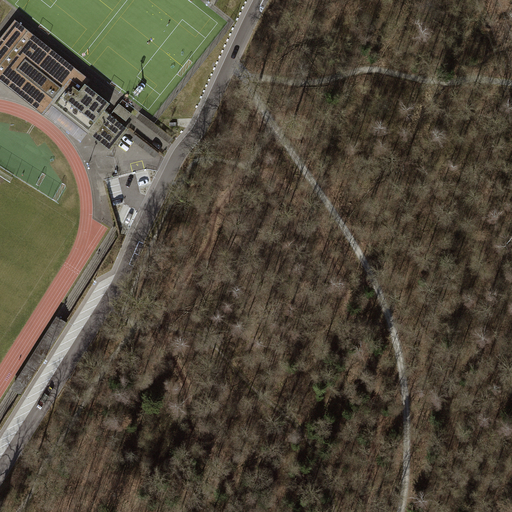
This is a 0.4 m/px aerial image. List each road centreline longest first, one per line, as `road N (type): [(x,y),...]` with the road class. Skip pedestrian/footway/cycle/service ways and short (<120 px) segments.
road 1 (track): [(232,56),(363,258),(388,317),(403,407),(400,511)]
road 2 (unclassified): [(258,0),(125,269)]
road 3 (unclassified): [(0,481),(121,285)]
road 4 (unclassified): [(125,269),(0,461)]
road 5 (track): [(16,511),(126,321)]
